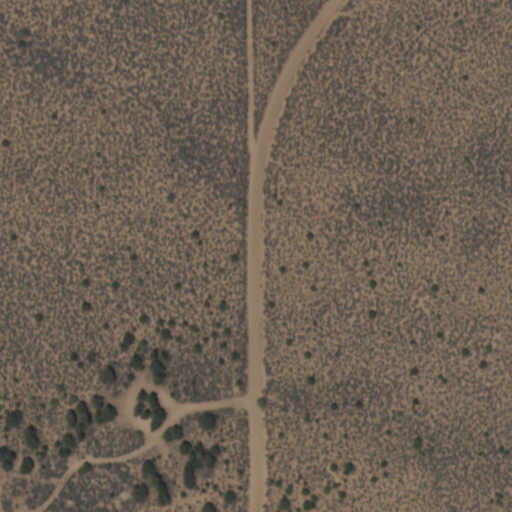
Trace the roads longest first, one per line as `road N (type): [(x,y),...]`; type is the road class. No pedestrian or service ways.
road 1 (track): [(295,511),(289,124),(274,0)]
road 2 (track): [(344,0),(316,39),(289,124)]
